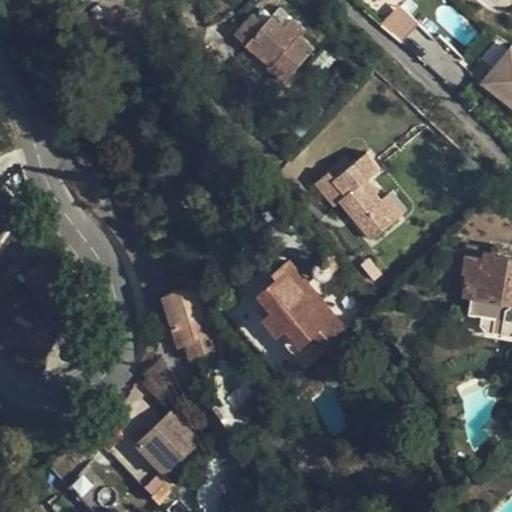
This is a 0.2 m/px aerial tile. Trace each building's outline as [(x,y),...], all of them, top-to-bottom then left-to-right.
[(376,0),(386,8),(389,5),(393,0),(376,0)] [(424,7),(417,0),(393,0),(389,5),(409,24),(424,7)] [(434,0),(451,14),(455,11),(462,3),(458,0),(434,0)] [(481,0),(465,0),(462,3),(455,11),(485,37),(502,18),(481,0)] [(272,71),(288,84),(316,52),(303,40),(307,35),(293,22),(287,29),(266,11),(259,18),(256,16),(238,37),(274,68),(272,71)] [(511,45),(479,83),(511,110),(511,45)] [(91,163),(99,178),(122,159),(103,135),(80,153),(91,163)] [(342,203),(374,243),(405,218),(390,199),(384,204),(379,197),(381,196),(370,182),(383,172),(371,156),(355,168),(349,160),(319,184),(337,207),(342,203)] [(0,250),(23,212),(0,194),(0,250)] [(472,317),(484,318),(482,330),(488,336),(511,339),(511,258),(505,257),(506,251),(496,250),(495,256),(488,255),(489,248),(472,246),(467,278),(471,278),(468,299),(474,300),(472,317)] [(66,272),(43,292),(71,325),(84,314),(80,300),(66,272)] [(255,304),(299,360),(307,353),(304,349),(319,342),(325,349),(347,331),(334,315),(322,322),(311,309),(321,300),(310,286),(296,297),(283,281),(255,304)] [(166,301),(183,353),(189,350),(190,354),(197,352),(200,362),(219,356),(196,289),(166,301)] [(18,320),(8,339),(49,361),(60,343),(18,320)] [(163,367),(146,380),(150,385),(145,391),(169,418),(185,403),(163,367)] [(488,431),(500,445),(511,433),(511,427),(503,417),(488,431)] [(175,418),(141,449),(171,482),(205,451),(175,418)] [(108,425),(94,435),(109,449),(120,439),(108,425)] [(173,487),(158,504),(167,511),(171,511),(185,497),(173,487)]
